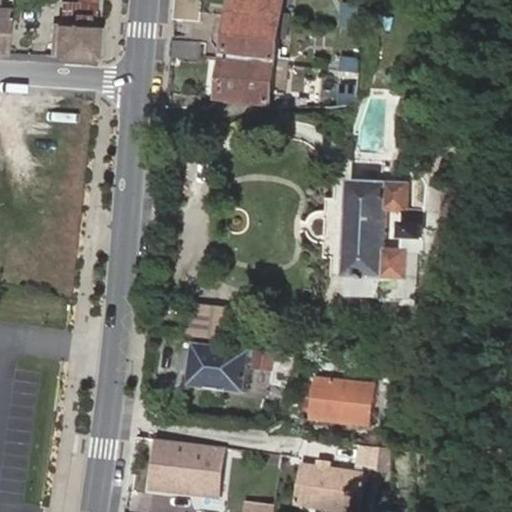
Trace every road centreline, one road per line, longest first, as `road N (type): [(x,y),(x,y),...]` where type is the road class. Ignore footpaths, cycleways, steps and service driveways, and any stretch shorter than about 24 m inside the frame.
road 1 (secondary): [(138,79),(119,361),(98,511)]
road 2 (residential): [(0,71),(138,79)]
